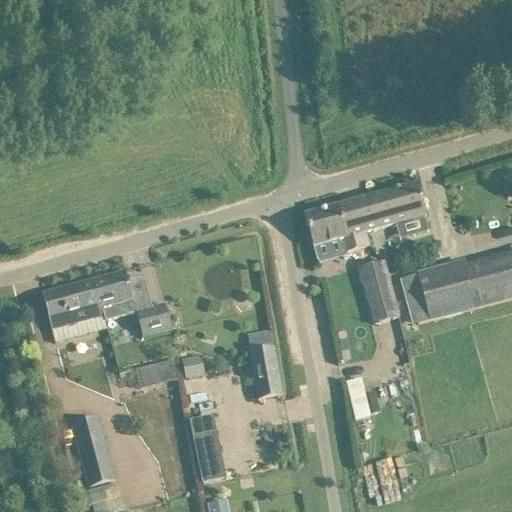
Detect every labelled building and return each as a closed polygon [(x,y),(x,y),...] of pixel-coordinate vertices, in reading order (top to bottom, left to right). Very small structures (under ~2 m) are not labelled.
[(370,198),(339,207),(348,239),(365,234),(379,230),(426,217),(417,185),(370,198)] [(369,248),(365,234),(348,239),(339,207),(304,216),(317,262),(369,248)] [(511,299),(511,261),(466,275),(463,263),(405,279),(418,325),(511,299)] [(375,325),(398,319),(383,263),(360,269),(375,325)] [(138,324),(142,339),(172,331),(165,306),(152,309),(145,283),(139,279),(128,282),(125,273),(93,281),(104,320),(108,322),(131,316),(133,325),(138,324)] [(105,323),(108,322),(104,320),(93,281),(42,295),(55,344),(107,330),(105,323)] [(386,348),(403,344),(400,331),(383,336),(386,348)] [(249,353),(258,402),(282,398),(273,348),(249,353)] [(392,364),(405,361),(402,348),(389,351),(392,364)] [(186,358),(186,376),(208,376),(207,357),(186,358)] [(367,377),(348,382),(356,420),(375,416),(367,377)] [(206,483),(232,477),(217,414),(191,420),(206,483)] [(98,419),(70,426),(87,490),(116,482),(98,419)]
